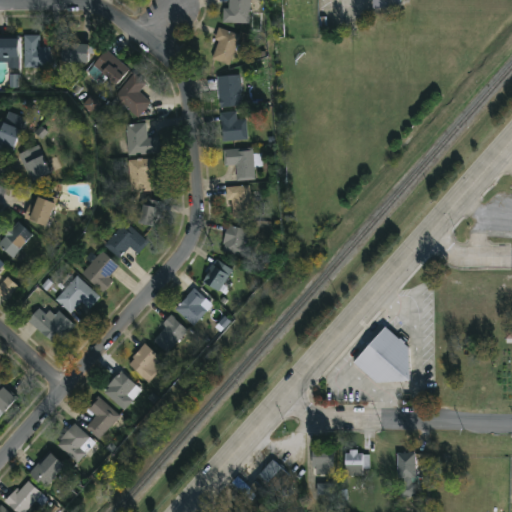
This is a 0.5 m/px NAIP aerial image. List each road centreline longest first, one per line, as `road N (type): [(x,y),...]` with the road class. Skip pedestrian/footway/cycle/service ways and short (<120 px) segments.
road 1 (residential): [(0,9),(74,9),(108,18),(145,42),(193,96),(203,170),(187,249),(0,466)]
road 2 (tertiary): [(511,145),(185,511)]
road 3 (residential): [(511,422),(343,418),(292,396)]
